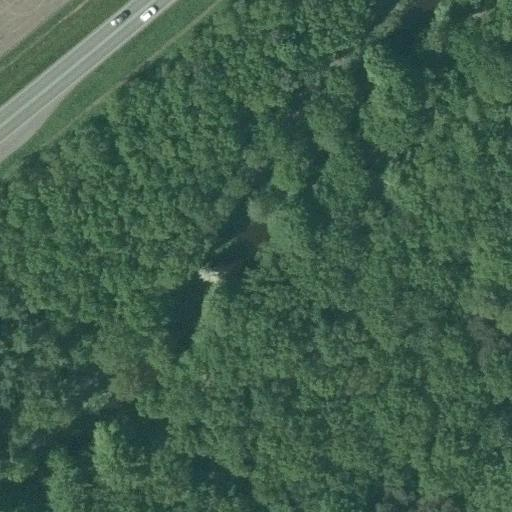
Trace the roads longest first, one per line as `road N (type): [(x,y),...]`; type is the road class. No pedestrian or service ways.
road 1 (track): [(96,511),(477,16)]
road 2 (unclassified): [(0,495),(379,0)]
road 3 (trunk): [(0,124),(152,0)]
